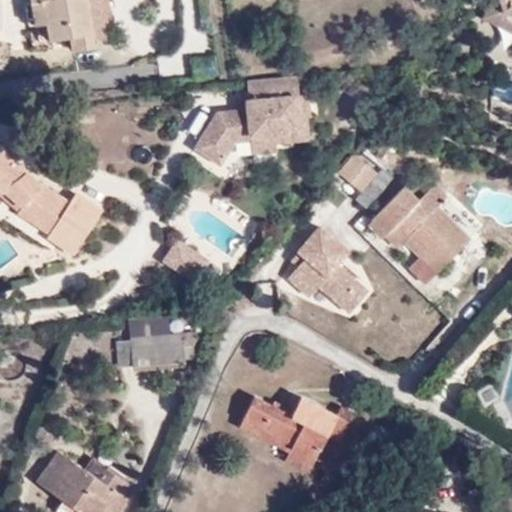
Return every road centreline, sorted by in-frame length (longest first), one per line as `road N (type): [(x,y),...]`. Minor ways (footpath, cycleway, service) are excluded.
road 1 (residential): [(152,511),(216,364),(244,321),(318,344),(511,451)]
road 2 (unknown): [(0,310),(67,295),(125,260),(145,238),(184,132)]
road 3 (unknown): [(394,385),(509,263)]
